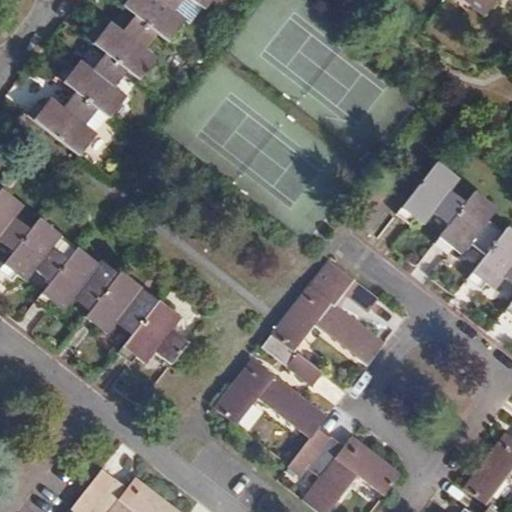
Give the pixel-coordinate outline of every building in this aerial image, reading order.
[(125,8),(131,0),(117,0),(116,1),(125,8)] [(131,0),(125,8),(135,16),(155,33),(168,43),(186,21),(173,11),(181,0),(131,0)] [(191,0),(203,10),(211,0),(191,0)] [(454,0),(482,22),(486,16),(479,11),(477,14),(470,8),(473,5),(466,0),(454,0)] [(511,0),(466,0),(473,5),(470,8),(477,14),(479,11),(486,16),(499,0),(510,0),(511,1),(511,0)] [(105,54),(126,71),(138,80),(156,58),(143,48),(155,33),(135,16),(122,32),(111,23),(104,32),(94,45),(105,54)] [(86,39),(94,45),(104,32),(97,26),(86,39)] [(75,93),(105,117),(108,119),(126,96),(114,87),(126,71),(105,54),(92,70),(79,60),(72,69),(62,82),(75,93)] [(57,78),(62,82),(72,69),(67,65),(57,78)] [(69,100),(99,125),(105,117),(75,93),(69,100)] [(30,119),(78,157),(95,135),(93,133),(99,125),(69,100),(63,108),(51,99),(45,107),(42,104),(30,119)] [(27,116),(30,119),(42,104),(38,102),(27,116)] [(447,228),(465,204),(451,193),(459,182),(436,164),(394,217),(410,229),(416,222),(424,228),(433,217),(447,228)] [(0,241),(13,252),(29,231),(12,218),(22,205),(1,189),(0,190),(0,241)] [(497,211),(474,193),(465,204),(447,228),(433,246),(449,259),(455,251),(462,257),(470,246),(485,257),(503,235),(488,223),(497,211)] [(77,248),(39,219),(29,231),(13,252),(0,269),(0,273),(10,282),(16,275),(25,282),(35,270),(51,282),(77,248)] [(511,232),(508,229),(503,235),(485,257),(466,282),(481,294),(486,288),(493,293),(503,281),(511,287),(511,232)] [(97,264),(77,248),(51,282),(36,301),(50,312),(55,305),(63,311),(72,299),(89,312),(119,274),(100,260),(97,264)] [(328,262),(307,289),(305,291),(380,349),(382,345),(333,307),(343,294),(368,313),(378,300),(340,271),(335,267),(328,262)] [(121,271),(119,274),(89,312),(80,324),(92,334),(97,328),(106,335),(116,322),(133,335),(159,301),(160,299),(143,286),(142,288),(121,271)] [(380,349),(305,291),(271,335),(293,352),(314,326),(366,366),(380,349)] [(159,301),(133,335),(118,354),(130,363),(135,357),(144,364),(154,353),(171,366),(188,343),(171,330),(180,317),(159,301)] [(286,368),(311,387),(321,374),(296,355),(293,352),(271,335),(261,348),(286,368)] [(274,377),(252,360),(214,409),(235,426),(257,398),(274,377)] [(326,418),(274,377),(257,398),(309,439),(317,429),(326,418)] [(329,438),(317,429),(309,439),(288,466),(287,468),(300,478),(304,473),(307,468),(319,478),(334,458),(340,451),(327,440),(329,438)] [(511,438),(505,433),(495,445),(511,457),(511,438)] [(340,451),(344,446),(331,435),(329,438),(327,440),(340,451)] [(401,475),(351,437),(344,446),(340,451),(334,458),(356,475),(384,497),(401,475)] [(511,457),(495,445),(463,488),(486,505),(511,472),(511,457)] [(316,482),(301,500),(316,511),(327,511),(356,475),(334,458),(319,478),(316,482)] [(307,468),(304,473),(316,482),(319,478),(307,468)] [(109,511),(118,500),(124,494),(111,484),(115,478),(102,469),(84,493),(71,509),(74,511),(90,511),(92,511),(93,511),(109,511)] [(124,494),(128,489),(115,478),(111,484),(124,494)] [(178,511),(135,479),(128,489),(124,494),(118,500),(133,511),(178,511)] [(133,511),(118,500),(109,511),(133,511)]
